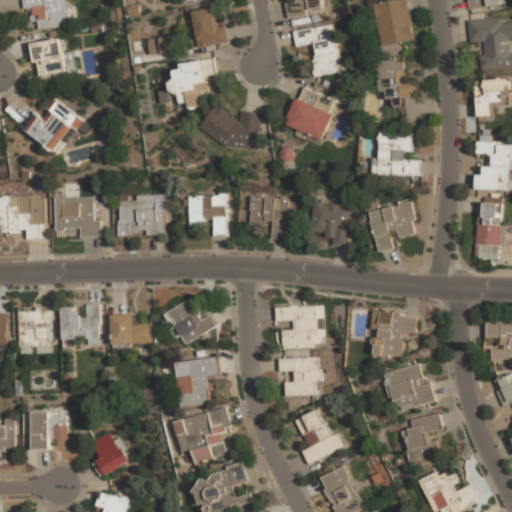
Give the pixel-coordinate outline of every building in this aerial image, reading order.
[(26,0),(29,20),(38,19),(39,28),(71,24),(67,0),(26,0)] [(289,15),(324,9),(322,0),(291,0),(287,1),(289,15)] [(409,0),(391,0),(373,2),(379,46),(415,42),(409,0)] [(219,26),(217,7),(193,10),(197,46),(229,43),(227,25),(219,26)] [(469,18),(470,40),(481,40),(482,67),(511,66),(511,50),(511,51),(511,38),(511,37),(511,20),(510,20),(510,16),(469,18)] [(295,28),(297,47),(311,45),(314,74),(342,70),(336,23),(295,28)] [(174,51),(171,35),(148,39),(151,55),(174,51)] [(70,70),(65,37),(33,42),(38,75),(70,70)] [(172,65),(179,109),(209,104),(205,76),(215,74),(213,59),(172,65)] [(380,95),(391,95),(391,105),(404,104),(404,96),(417,95),(416,78),(406,78),(406,59),(379,59),(380,95)] [(495,103),(506,102),(505,90),(511,90),(511,76),(477,78),(478,117),(495,116),(495,103)] [(37,111),(25,128),(59,151),(83,116),(56,98),(43,116),(37,111)] [(286,125),(324,140),(334,113),(297,98),(286,125)] [(259,146),(262,113),(240,111),(240,112),(209,109),(206,141),(259,146)] [(421,175),(421,158),(413,158),(413,132),(379,131),(378,174),(421,175)] [(511,140),(478,140),(478,152),(486,152),(486,173),(478,173),(478,189),(511,189),(511,140)] [(227,193),(188,194),(189,224),(215,223),(215,235),(229,234),(227,193)] [(47,238),(46,194),(0,194),(0,229),(27,229),(27,238),(47,238)] [(81,227),(81,236),(102,236),(102,217),(94,217),(94,195),(56,196),(56,227),(81,227)] [(251,195),(250,225),(272,225),(272,238),(287,238),(288,196),(251,195)] [(167,234),(167,196),(119,196),(119,234),(167,234)] [(311,232),(333,234),(332,245),(349,247),(355,205),(315,200),(311,232)] [(378,251),(395,248),(393,237),(418,232),(411,201),(369,210),(378,251)] [(477,256),(504,258),(505,223),(502,223),(503,202),(480,201),(477,256)] [(212,312),(203,316),(194,297),(167,310),(184,344),(220,326),(212,312)] [(64,305),(64,346),(77,346),(77,340),(101,340),(100,303),(88,303),(89,312),(80,312),(80,305),(64,305)] [(21,351),(53,351),(53,306),(21,306),(21,351)] [(325,344),(324,306),(277,306),(277,321),(294,320),(294,330),(283,330),(283,345),(325,344)] [(418,318),(401,316),(401,312),(374,309),(371,333),(372,333),(370,354),(401,357),(404,332),(416,333),(418,318)] [(0,348),(10,348),(9,311),(0,311),(0,348)] [(154,322),(140,322),(140,312),(113,313),(113,345),(154,344),(154,322)] [(511,321),(488,321),(487,337),(501,338),(500,348),(493,347),(493,358),(511,358),(511,321)] [(178,361),(183,408),(214,404),(211,376),(222,375),(220,356),(178,361)] [(286,396),(315,395),(315,381),(321,381),(320,357),(280,358),(280,371),(294,371),(295,382),(286,382),(286,396)] [(386,372),(396,411),(436,401),(431,380),(425,381),(421,364),(386,372)] [(511,372),(493,383),(507,406),(511,402),(511,372)] [(232,426),(228,407),(177,419),(187,463),(228,454),(222,429),(232,426)] [(345,448),(339,433),(331,436),(320,409),(297,419),(309,447),(303,450),(309,463),(345,448)] [(33,449),(53,448),(53,439),(69,439),(68,411),(32,412),(33,449)] [(412,419),(414,428),(403,431),(410,461),(421,459),(423,464),(442,460),(438,440),(431,442),(428,433),(444,429),(440,413),(412,419)] [(0,449),(15,449),(15,419),(4,419),(4,424),(0,424),(0,449)] [(105,474),(128,463),(113,431),(89,442),(105,474)] [(375,476),(380,483),(391,475),(382,461),(373,467),(378,475),(375,476)] [(250,480),(245,463),(193,477),(203,511),(230,511),(256,505),(252,491),(236,496),(233,485),(250,480)] [(321,477),(337,511),(355,511),(364,508),(344,466),(321,477)] [(436,511),(458,511),(477,503),(468,484),(462,486),(455,471),(440,478),(437,471),(421,479),(436,511)] [(106,511),(126,511),(130,499),(102,491),(97,507),(107,510),(106,511)]
